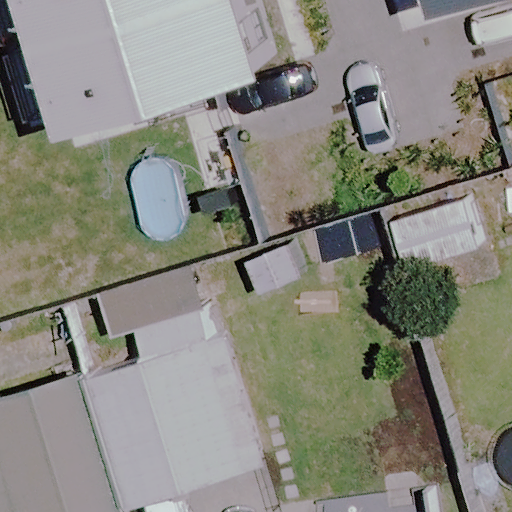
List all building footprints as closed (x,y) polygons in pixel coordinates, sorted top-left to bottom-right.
[(21,0),(0,0),(0,61),(30,57),(21,0)] [(173,166),(143,63),(112,72),(68,85),(98,188),(173,166)] [(479,245),(462,196),(387,223),(405,271),(479,245)] [(162,493),(266,462),(215,294),(130,319),(139,349),(97,362),(139,500),(162,493)] [(126,502),(87,366),(0,391),(0,511),(92,511),(97,511),(126,502)]
